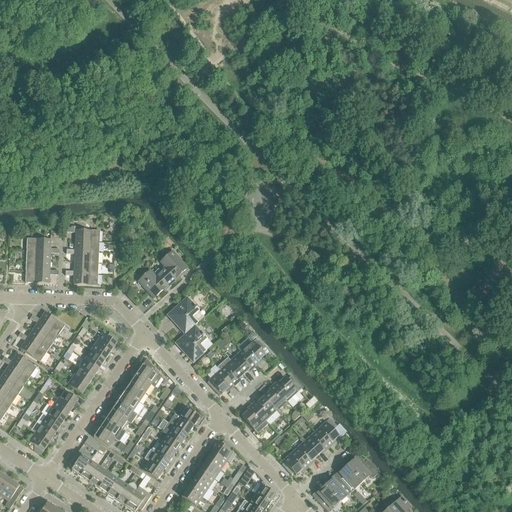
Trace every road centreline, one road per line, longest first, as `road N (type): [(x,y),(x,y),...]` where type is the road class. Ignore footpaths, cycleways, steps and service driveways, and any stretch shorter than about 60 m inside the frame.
road 1 (residential): [(44,478),(143,332)]
road 2 (residential): [(143,332),(116,302),(26,300)]
